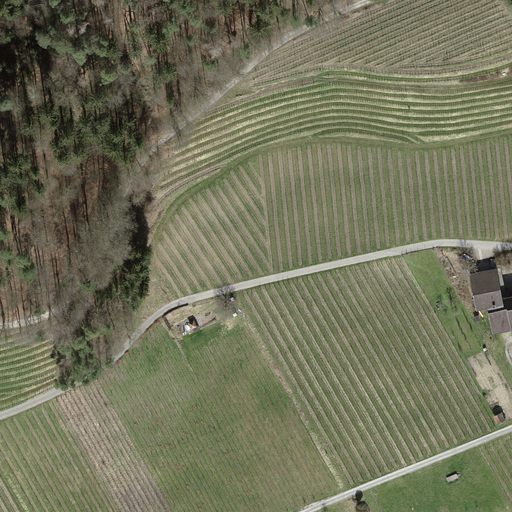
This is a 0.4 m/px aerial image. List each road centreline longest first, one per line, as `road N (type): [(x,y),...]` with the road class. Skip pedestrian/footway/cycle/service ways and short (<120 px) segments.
road 1 (track): [(0,416),(95,373),(171,305),(442,246),(511,249)]
road 2 (track): [(373,0),(274,45),(164,139),(120,202),(83,291),(44,316),(0,326)]
road 3 (track): [(140,330),(139,300),(158,230),(192,191),(248,156),(310,140),(418,146),(511,131)]
road 4 (track): [(511,427),(306,511)]
